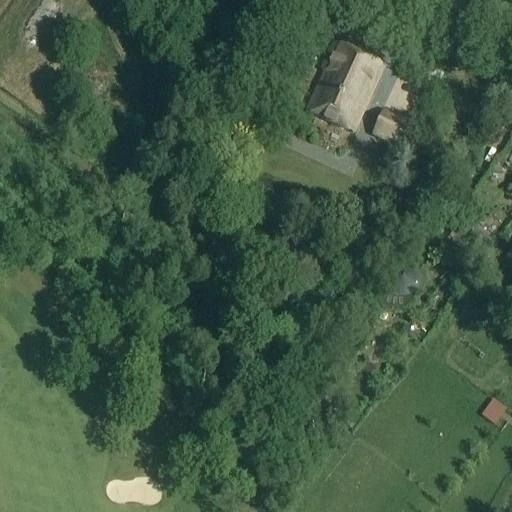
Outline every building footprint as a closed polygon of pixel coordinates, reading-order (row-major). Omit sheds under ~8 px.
[(321,72),(325,74),(307,114),(352,134),(383,68),(333,45),(321,72)] [(420,129),(386,112),(373,138),(408,154),(420,129)] [(488,247),(495,235),(477,225),(470,237),(488,247)] [(397,315),(405,314),(410,309),(414,304),(416,297),(420,289),(421,283),(419,274),(416,269),(403,281),(377,305),(379,308),(385,311),(391,314),(397,315)] [(430,334),(419,325),(411,333),(423,343),(430,334)] [(501,430),(511,414),(511,412),(493,399),(481,415),(501,430)]
